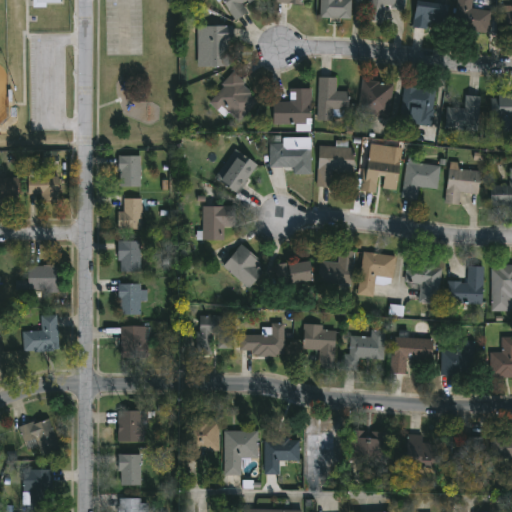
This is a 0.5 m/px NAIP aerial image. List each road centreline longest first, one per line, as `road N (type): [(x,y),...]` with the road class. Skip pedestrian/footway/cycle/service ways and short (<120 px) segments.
road 1 (residential): [(0,402),(59,385),(233,387),(316,403),(511,410)]
road 2 (residential): [(85,0),(87,511)]
road 3 (residential): [(279,53),(511,70)]
road 4 (residential): [(280,223),(511,241)]
